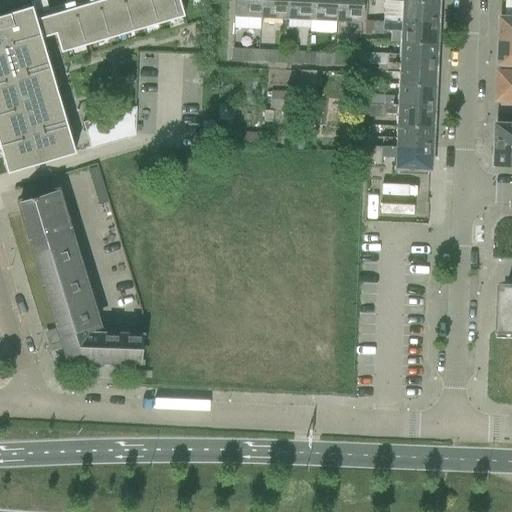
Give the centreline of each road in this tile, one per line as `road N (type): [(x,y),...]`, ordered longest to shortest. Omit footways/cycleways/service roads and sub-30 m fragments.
road 1 (primary): [(511,463),(270,452),(0,456)]
road 2 (residential): [(455,434),(42,411)]
road 3 (residential): [(455,434),(463,190)]
road 4 (residential): [(463,190),(468,0)]
road 5 (residential): [(42,411),(0,279)]
